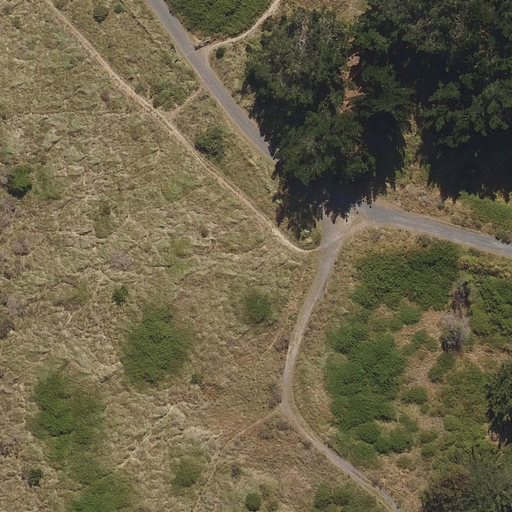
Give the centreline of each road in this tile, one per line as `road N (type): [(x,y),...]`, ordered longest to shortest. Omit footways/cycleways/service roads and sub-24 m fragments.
road 1 (track): [(335,202),(331,250),(276,390),(295,429),(400,511)]
road 2 (track): [(335,202),(511,246)]
